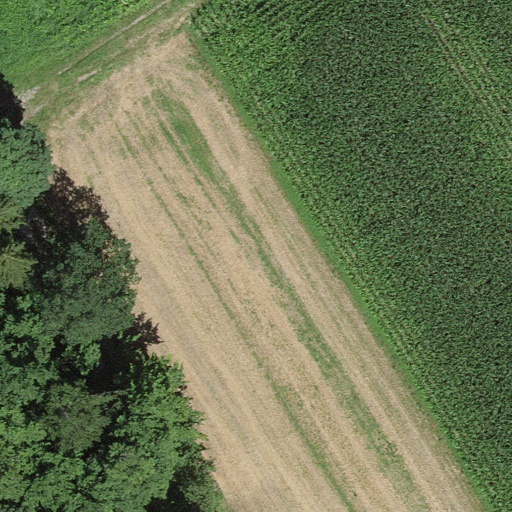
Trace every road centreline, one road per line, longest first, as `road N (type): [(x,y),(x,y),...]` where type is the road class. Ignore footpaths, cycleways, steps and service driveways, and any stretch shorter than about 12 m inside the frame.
road 1 (track): [(198,511),(83,321),(0,143)]
road 2 (track): [(0,118),(180,0)]
